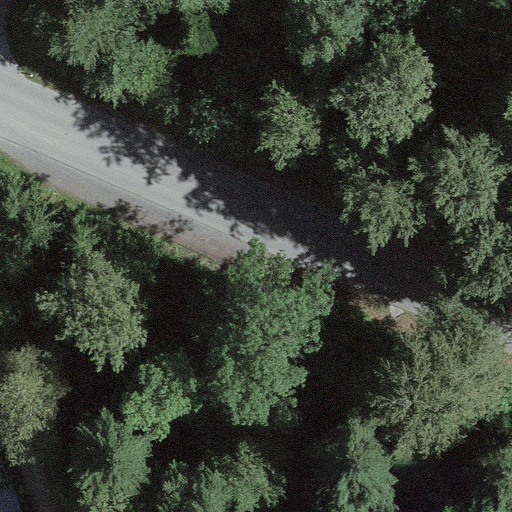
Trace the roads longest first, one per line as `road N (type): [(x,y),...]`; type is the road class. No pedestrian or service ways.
road 1 (tertiary): [(511,315),(196,195),(0,108)]
road 2 (track): [(60,511),(0,369)]
